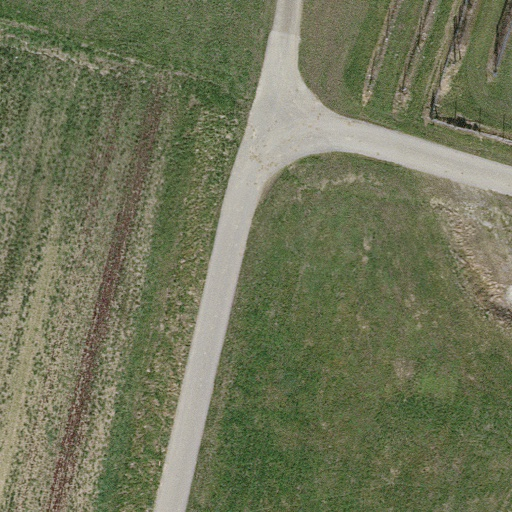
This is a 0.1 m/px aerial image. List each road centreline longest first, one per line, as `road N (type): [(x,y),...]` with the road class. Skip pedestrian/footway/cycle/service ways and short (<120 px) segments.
road 1 (track): [(282,0),(269,122),(178,511)]
road 2 (track): [(269,122),(511,188)]
